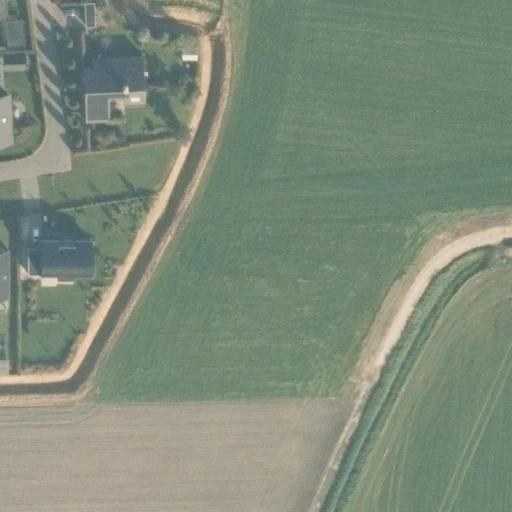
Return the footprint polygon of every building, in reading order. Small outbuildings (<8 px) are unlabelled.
[(93,0),(83,0),(85,23),(94,23),(93,0)] [(24,51),(13,51),(14,63),(25,63),(24,51)] [(129,101),(149,101),(149,59),(98,59),(98,68),(89,68),(89,121),(113,121),(113,94),(129,94),(129,101)] [(0,137),(9,137),(7,92),(0,92),(0,137)] [(27,239),(27,266),(57,266),(57,271),(74,271),(74,266),(90,266),(90,233),(41,233),(41,239),(27,239)]
